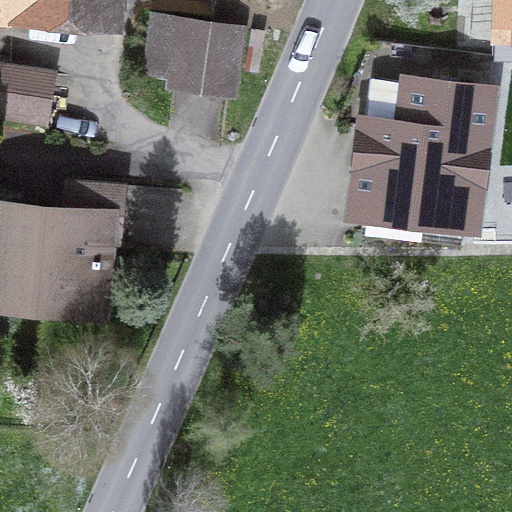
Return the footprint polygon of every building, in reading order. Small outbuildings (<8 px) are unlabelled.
[(0,0),(0,24),(113,30),(114,0),(0,0)] [(511,0),(486,0),(485,51),(511,51),(511,0)] [(238,31),(149,23),(142,96),(231,105),(238,31)] [(52,72),(0,65),(0,129),(43,136),(52,72)] [(391,121),(331,118),(324,231),(474,240),(484,83),(394,77),(391,121)] [(107,214),(0,204),(0,318),(97,328),(107,214)]
